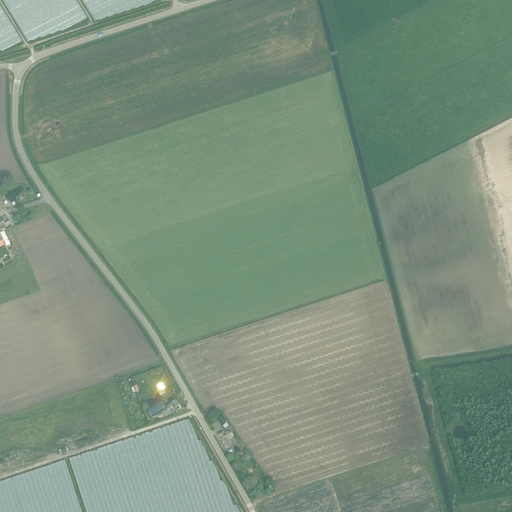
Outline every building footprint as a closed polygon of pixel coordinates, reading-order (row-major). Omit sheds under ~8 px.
[(0,246),(4,245),(0,237),(0,231),(2,231),(1,230),(7,227),(11,224),(6,215),(2,218),(0,218),(0,246)] [(10,251),(13,249),(4,231),(0,233),(10,251)] [(5,263),(12,260),(9,255),(2,259),(5,263)] [(171,411),(174,409),(179,407),(175,401),(170,403),(170,404),(166,406),(168,409),(170,408),(171,411)] [(148,410),(153,418),(165,411),(160,403),(152,408),(148,410)] [(223,417),(218,420),(222,427),(227,423),(223,417)] [(233,451),(231,447),(229,443),(230,443),(228,439),(234,436),(231,430),(225,433),(224,431),(217,435),(220,440),(221,439),(222,442),(226,450),(227,450),(229,454),(233,451)]
